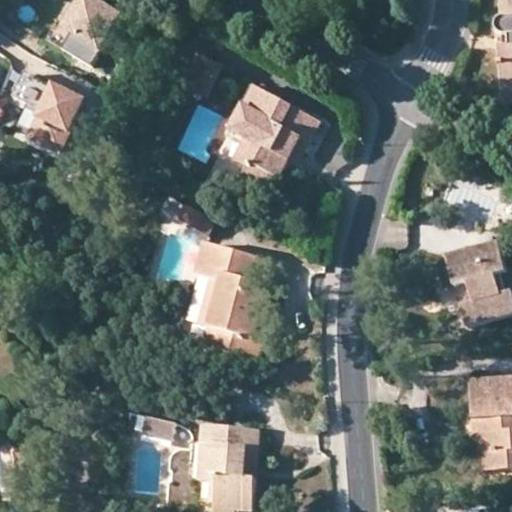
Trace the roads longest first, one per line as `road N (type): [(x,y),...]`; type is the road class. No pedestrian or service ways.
road 1 (residential): [(410,99),(352,272),(362,511)]
road 2 (residential): [(234,0),(410,99)]
road 3 (residential): [(410,99),(511,167)]
